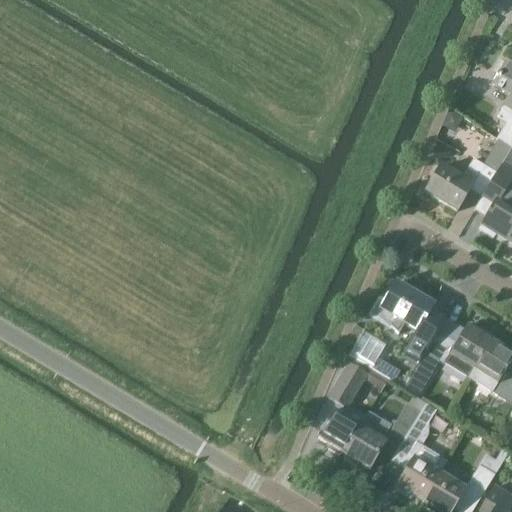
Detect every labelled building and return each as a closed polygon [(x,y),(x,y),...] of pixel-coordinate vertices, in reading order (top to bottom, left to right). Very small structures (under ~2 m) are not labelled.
[(496,142),(497,142),(511,150),(511,149),(511,56),(505,67),(500,64),(494,74),(499,77),(493,87),(509,98),(511,99),(511,103),(507,111),(502,109),(495,121),(505,126),(496,142)] [(469,192),(481,199),(496,175),(502,167),(511,150),(497,142),(482,167),(473,162),(461,181),(441,168),(424,195),(456,214),(469,192)] [(511,172),(511,150),(502,167),(511,172)] [(511,172),(502,167),(496,175),(481,199),(494,207),(485,222),(485,221),(478,232),(492,240),(494,237),(505,244),(511,231),(511,196),(505,192),(511,181),(511,172)] [(416,369),(424,356),(437,335),(422,326),(433,308),(395,285),(383,305),(381,304),(372,315),(398,337),(404,326),(417,334),(401,360),(416,369)] [(424,356),(467,381),(490,343),(479,337),(481,333),(469,326),(467,329),(466,328),(455,346),(437,335),(424,356)] [(363,333),(348,358),(352,361),(372,373),(375,368),(373,367),(385,346),(363,333)] [(504,404),(511,408),(511,405),(511,379),(504,375),(511,361),(511,356),(490,343),(467,381),(504,404)] [(342,418),(363,382),(381,393),(388,382),(372,373),(352,361),(314,423),(324,429),(317,441),(329,448),(327,451),(339,458),(341,455),(343,456),(360,429),(342,418)] [(394,387),(403,392),(408,384),(409,382),(400,377),(394,387)] [(408,384),(403,392),(416,400),(421,392),(408,384)] [(504,418),(511,408),(504,404),(498,414),(504,418)] [(397,452),(398,452),(409,433),(393,423),(390,428),(368,415),(360,429),(343,456),(346,458),(344,461),(356,468),(358,465),(369,472),(385,445),(397,452)] [(447,464),(421,448),(428,438),(412,428),(409,433),(398,452),(397,452),(392,460),(408,470),(404,477),(401,478),(395,487),(394,492),(410,502),(414,499),(422,504),(439,476),(447,464)] [(501,453),(495,463),(501,467),(507,457),(501,453)] [(439,476),(422,504),(426,506),(425,510),(427,511),(452,511),(460,500),(475,509),(480,502),(500,468),(485,459),(465,491),(439,476)] [(511,511),(511,499),(495,489),(480,511),(511,511)]
